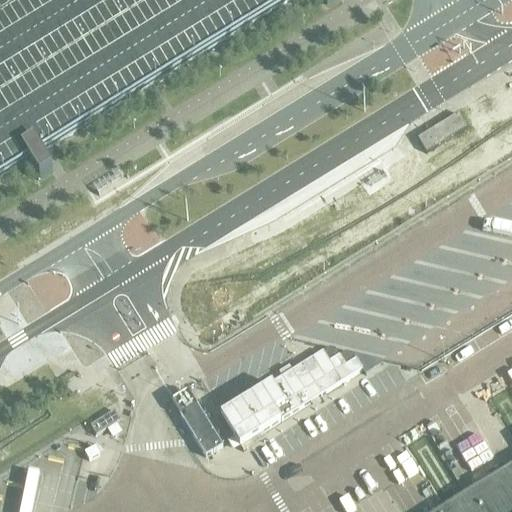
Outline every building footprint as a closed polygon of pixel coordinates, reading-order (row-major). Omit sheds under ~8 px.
[(0,0),(0,181),(29,163),(40,182),(52,174),(42,156),(295,0),(322,0),(326,6),(336,0),(0,0)] [(426,155),(467,130),(459,116),(443,125),(438,128),(433,131),(428,134),(417,141),(426,155)] [(240,449),(364,373),(357,361),(347,367),(340,357),(330,364),(324,354),(221,417),(240,449)] [(179,413),(203,452),(219,443),(194,403),(179,413)] [(89,428),(96,438),(112,428),(120,423),(114,412),(89,428)] [(511,511),(511,467),(439,511),(511,511)] [(435,471),(425,476),(440,501),(450,495),(435,471)]
